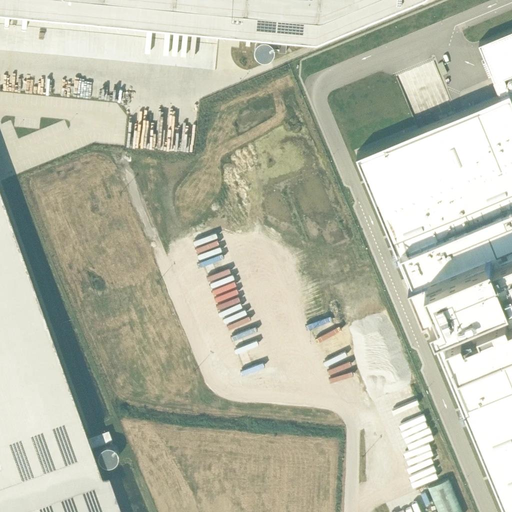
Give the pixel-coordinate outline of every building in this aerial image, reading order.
[(0,0),(0,9),(316,40),(317,40),(318,40),(413,0),(0,0)] [(417,126),(357,151),(507,511),(511,511),(511,84),(510,85),(505,74),(511,71),(511,27),(479,41),(494,77),(500,92),(462,108),(456,110),(454,111),(417,126)] [(279,48),(279,50),(284,51),(286,51),(287,41),(280,40),(279,48)] [(144,107),(155,136),(270,92),(259,64),(144,107)] [(416,122),(453,109),(447,91),(422,99),(424,105),(412,109),(416,122)] [(0,511),(115,511),(92,446),(112,439),(108,428),(88,435),(0,187),(0,511)] [(323,276),(340,268),(335,258),(318,266),(323,276)] [(463,511),(449,477),(428,486),(439,511),(463,511)]
